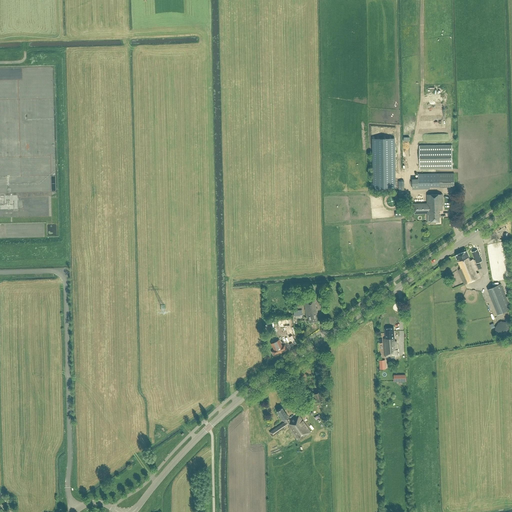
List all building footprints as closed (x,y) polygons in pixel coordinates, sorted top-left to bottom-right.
[(452,145),(420,146),(420,169),(452,168),(452,145)] [(412,182),(412,189),(429,189),(430,187),(455,187),(454,174),(418,174),(419,181),(412,182)] [(440,221),(439,210),(442,210),(442,194),(427,194),(427,203),(414,204),(414,214),(427,213),(427,215),(431,215),(431,221),(440,221)] [(499,259),(505,258),(504,247),(499,247),(498,244),(490,245),(491,252),(494,251),(494,256),(499,255),(499,259)] [(455,255),(461,268),(459,270),(464,284),(480,277),(478,273),(477,273),(476,270),(477,270),(473,259),(470,260),(466,250),(455,255)] [(472,252),(476,263),(481,261),(477,250),(472,252)] [(505,274),(505,263),(491,262),(491,270),(494,270),(494,273),(502,273),(502,274),(505,274)] [(508,303),(506,297),(501,284),(490,288),(501,313),(511,309),(508,303)] [(293,299),(295,318),(302,318),(300,298),(293,299)] [(304,303),(306,317),(308,317),(309,323),(317,321),(315,313),(317,312),(315,301),(304,303)] [(384,338),(385,357),(387,357),(388,358),(395,357),(395,356),(397,356),(397,353),(398,353),(398,349),(397,349),(396,341),(395,341),(394,328),(385,329),(386,338),(384,338)] [(271,351),(273,356),(287,349),(284,345),(282,346),(280,343),(272,347),(274,350),(271,351)] [(295,387),(299,396),(304,393),(301,388),(299,385),(295,387)] [(270,432),(272,436),(287,425),(298,441),(310,432),(299,415),(290,421),(287,417),(288,417),(281,408),(276,411),(283,420),(285,422),(270,432)]
